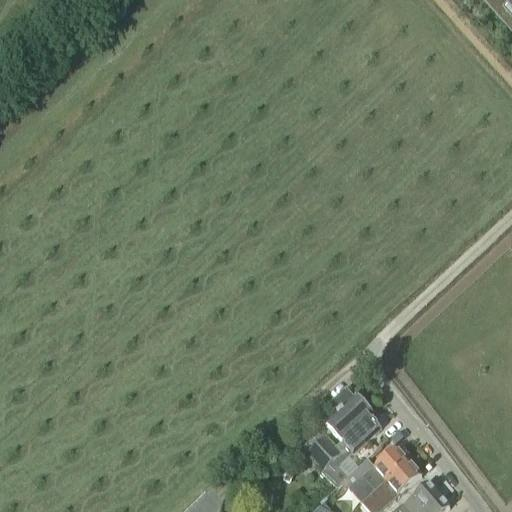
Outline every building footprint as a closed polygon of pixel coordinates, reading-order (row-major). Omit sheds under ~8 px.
[(511,0),(477,0),(511,39),(511,0)] [(355,401),(346,392),(328,409),(336,418),(325,429),(341,446),(336,450),(326,440),(307,457),(322,473),(346,451),(342,447),(370,421),(374,418),(357,400),(355,401)] [(336,492),(340,488),(349,479),(341,470),(381,433),(370,421),(342,447),(346,451),(322,473),(323,475),(321,477),(336,492)] [(349,493),(362,508),(370,500),(409,465),(397,451),(377,468),(371,460),(349,479),(340,488),(347,495),(349,493)] [(362,508),(365,511),(385,511),(422,480),(409,465),(370,500),(362,508)] [(449,511),(450,511),(428,487),(399,511),(449,511)]
